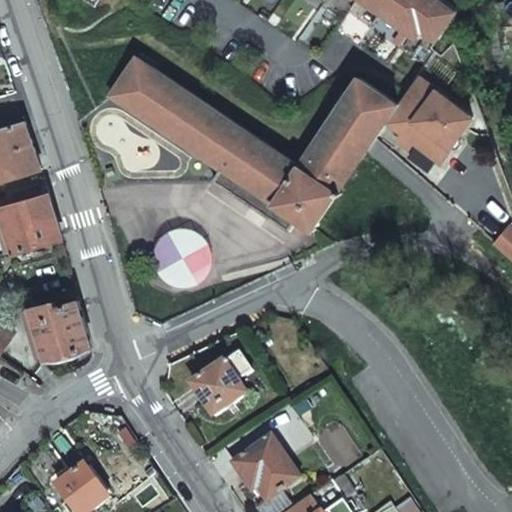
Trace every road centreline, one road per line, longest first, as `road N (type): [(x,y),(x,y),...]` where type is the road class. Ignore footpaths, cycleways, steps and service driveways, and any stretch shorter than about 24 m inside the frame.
road 1 (residential): [(127,364),(15,0)]
road 2 (residential): [(222,511),(127,364)]
